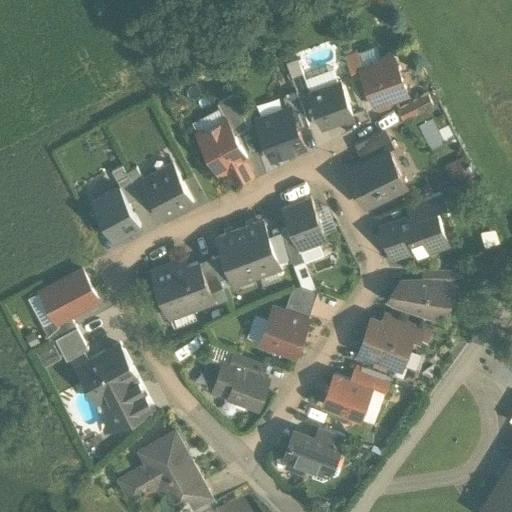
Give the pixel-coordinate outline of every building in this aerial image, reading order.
[(390,52),(380,56),(378,60),(359,67),(373,107),(380,110),(391,106),(392,102),(411,95),(396,54),(390,52)] [(302,72),(292,76),(300,98),(311,94),(310,93),(302,72)] [(353,115),(340,82),(310,93),(311,94),(323,126),(353,115)] [(309,125),(297,92),(283,97),(288,108),(290,107),(298,129),(309,125)] [(428,93),(398,108),(403,119),(434,103),(428,93)] [(242,111),(234,95),(217,104),(226,119),(235,135),(249,128),(242,111)] [(288,108),(258,119),(273,158),(304,147),(298,129),(290,107),(288,108)] [(226,119),(198,134),(219,173),(228,169),(234,182),(251,173),(244,160),(247,158),(235,135),(226,119)] [(385,128),(354,144),(363,162),(388,149),(388,151),(395,147),(385,128)] [(388,149),(363,162),(348,169),(356,184),(358,185),(359,185),(363,192),(361,195),(366,205),(406,185),(388,151),(388,149)] [(193,202),(173,163),(143,179),(150,191),(164,217),(193,202)] [(139,197),(126,172),(122,165),(112,170),(119,184),(129,202),(139,197)] [(143,179),(137,167),(126,172),(139,197),(150,191),(143,179)] [(143,227),(129,202),(119,184),(90,200),(114,243),(143,227)] [(443,190),(406,204),(409,214),(411,218),(437,208),(448,204),(443,190)] [(311,195),(283,206),(290,226),(300,250),(330,240),(311,195)] [(411,218),(409,214),(379,225),(393,262),(415,253),(417,258),(451,245),(437,208),(411,218)] [(280,265),(263,220),(241,229),(258,274),(280,265)] [(290,226),(280,230),(293,263),(304,259),(300,250),(290,226)] [(258,274),(241,229),(218,237),(224,252),(233,274),(236,282),(258,274)] [(233,274),(224,252),(211,257),(214,263),(220,279),(233,274)] [(199,261),(187,266),(185,259),(152,271),(157,284),(160,290),(165,304),(167,310),(170,317),(214,300),(210,291),(202,268),(199,261)] [(214,263),(202,268),(210,291),(223,286),(220,279),(214,263)] [(102,301),(83,267),(41,291),(59,325),(102,301)] [(458,267),(424,267),(423,279),(457,279),(458,267)] [(423,279),(401,280),(390,295),(395,299),(410,305),(444,317),(457,279),(423,279)] [(301,285),(292,288),(285,309),(308,317),(317,290),(301,285)] [(273,305),(261,343),(296,355),(308,317),(285,309),(273,305)] [(172,318),(175,325),(194,317),(190,309),(172,318)] [(387,309),(383,319),(410,328),(414,319),(387,309)] [(383,319),(369,314),(356,354),(362,356),(360,361),(395,373),(397,368),(403,370),(414,336),(417,330),(410,328),(383,319)] [(424,323),(414,319),(410,328),(417,330),(414,336),(419,338),(424,323)] [(77,327),(55,339),(67,360),(88,348),(77,327)] [(157,406),(120,338),(74,365),(90,392),(96,405),(109,399),(111,403),(105,423),(102,430),(105,435),(157,406)] [(234,351),(229,364),(264,376),(268,362),(234,351)] [(264,376),(229,364),(223,362),(215,385),(229,390),(233,398),(258,407),(268,378),(264,376)] [(389,380),(355,368),(351,379),(372,387),(385,392),(389,380)] [(351,379),(334,373),(323,403),(345,411),(344,414),(346,419),(352,421),(357,419),(358,416),(361,417),(372,387),(351,379)] [(213,392),(233,398),(229,390),(215,385),(213,392)] [(345,434),(320,425),(316,437),(340,445),(340,447),(345,434)] [(177,511),(188,506),(209,494),(203,483),(205,482),(176,429),(155,442),(157,447),(144,455),(147,462),(135,469),(121,476),(134,499),(160,483),(175,511),(177,511)] [(340,445),(316,437),(294,429),(285,456),(287,457),(309,465),(316,468),(311,479),(322,483),(337,476),(343,461),(335,458),(340,447),(340,445)] [(112,459),(121,476),(135,469),(124,449),(112,459)] [(306,472),(309,465),(287,457),(285,464),(306,472)] [(511,511),(511,458),(479,511),(511,511)] [(209,494),(188,506),(191,511),(202,511),(215,505),(209,494)] [(245,511),(241,503),(225,511),(245,511)]
